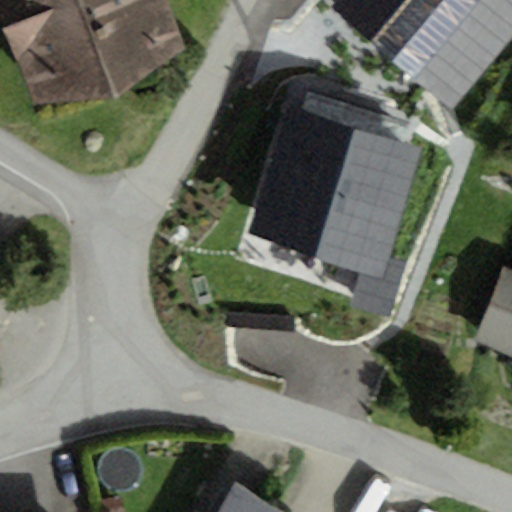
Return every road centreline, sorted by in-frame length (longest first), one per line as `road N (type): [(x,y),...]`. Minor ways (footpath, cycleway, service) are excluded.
road 1 (residential): [(108,387),(109,253),(253,0)]
road 2 (residential): [(511,501),(314,429),(194,396),(108,387)]
road 3 (track): [(109,253),(0,161)]
